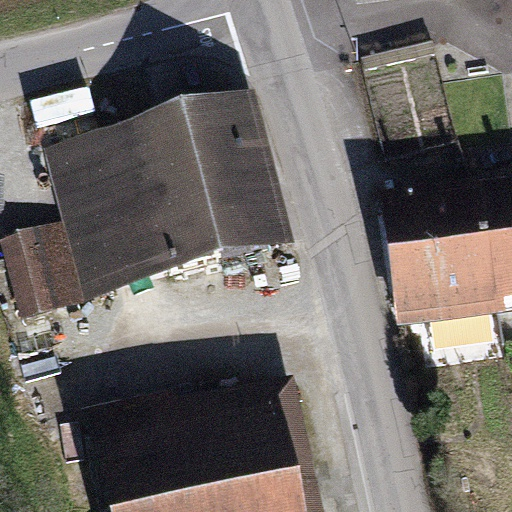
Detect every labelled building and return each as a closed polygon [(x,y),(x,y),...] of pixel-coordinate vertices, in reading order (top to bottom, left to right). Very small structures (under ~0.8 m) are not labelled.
[(247,95),(49,149),(88,292),(286,237),(247,95)] [(511,189),(483,194),(499,309),(511,306),(511,189)] [(499,309),(483,194),(383,207),(399,322),(499,309)] [(40,233),(4,242),(24,321),(60,312),(40,233)] [(248,317),(261,358),(298,346),(284,305),(248,317)] [(169,397),(86,415),(106,511),(319,511),(295,397),(175,423),(169,397)]
